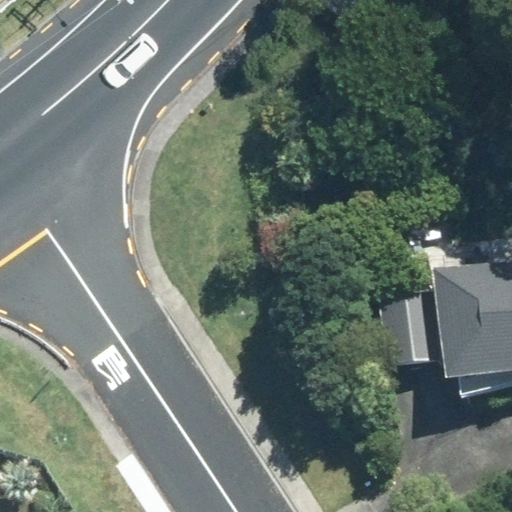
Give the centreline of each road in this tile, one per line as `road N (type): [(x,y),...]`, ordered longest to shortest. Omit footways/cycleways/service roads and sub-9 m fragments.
road 1 (residential): [(0,153),(235,511)]
road 2 (primary): [(0,152),(167,0)]
